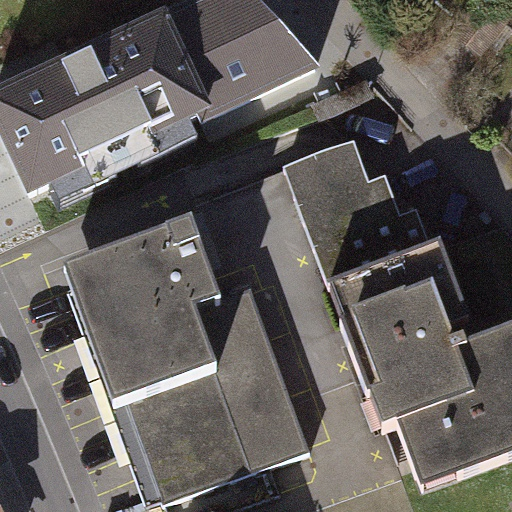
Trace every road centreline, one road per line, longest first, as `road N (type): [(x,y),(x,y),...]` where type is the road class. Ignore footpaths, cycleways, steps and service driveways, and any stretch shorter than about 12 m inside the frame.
road 1 (residential): [(511,206),(312,0)]
road 2 (residential): [(0,379),(55,511)]
